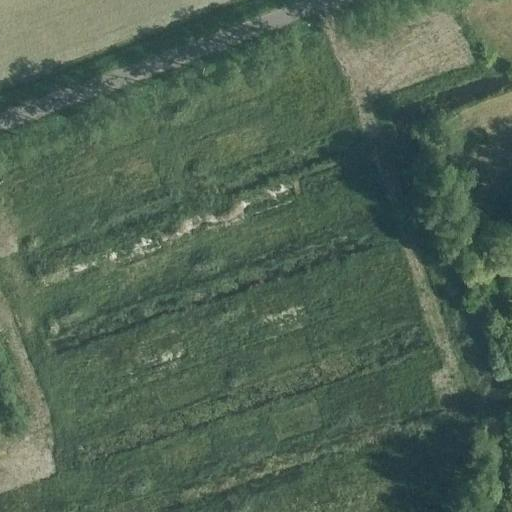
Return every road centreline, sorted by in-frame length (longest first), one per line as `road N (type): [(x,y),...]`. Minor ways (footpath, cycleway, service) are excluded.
road 1 (unclassified): [(0,120),(333,0)]
road 2 (track): [(35,430),(32,375),(0,299)]
